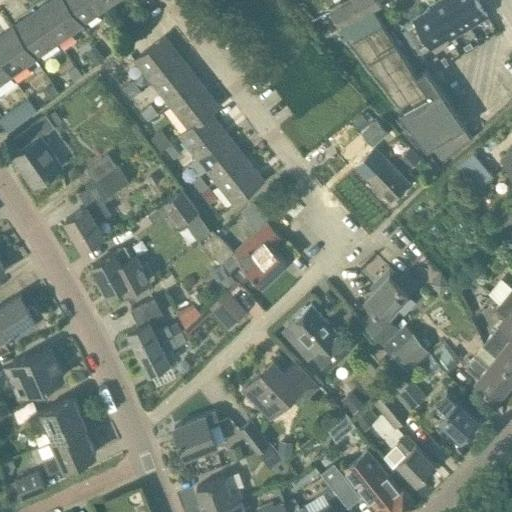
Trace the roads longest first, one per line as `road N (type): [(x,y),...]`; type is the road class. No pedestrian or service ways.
road 1 (residential): [(147,462),(49,261),(0,180)]
road 2 (residential): [(352,242),(167,0)]
road 3 (residential): [(147,462),(33,511)]
